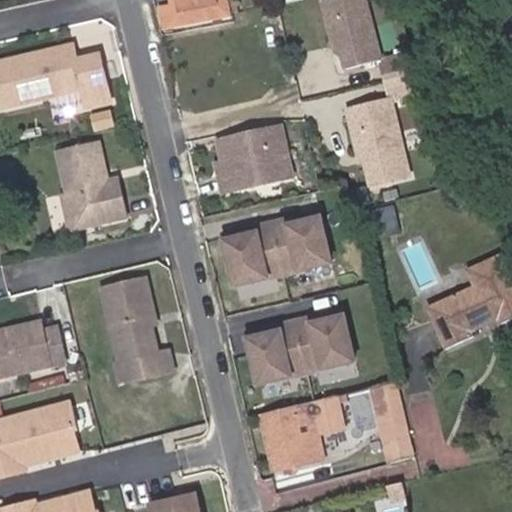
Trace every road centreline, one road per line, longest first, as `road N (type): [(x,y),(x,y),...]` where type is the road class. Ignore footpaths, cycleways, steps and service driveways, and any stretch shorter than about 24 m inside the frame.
road 1 (unclassified): [(134,0),(246,473)]
road 2 (unknown): [(24,278),(191,237)]
road 3 (unknown): [(0,30),(135,3)]
